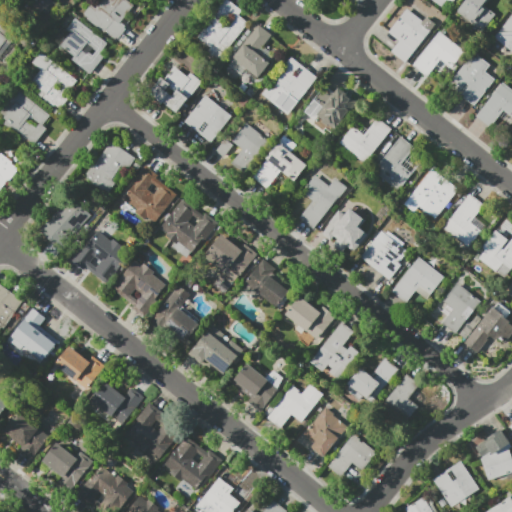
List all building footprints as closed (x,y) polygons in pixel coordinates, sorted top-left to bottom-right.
[(53,0),(45,11),(41,7),(32,20),(19,10),(16,14),(0,1),(0,0),(53,0)] [(84,13),(91,5),(95,8),(97,6),(96,6),(100,0),(126,0),(134,6),(121,23),(126,26),(124,28),(126,29),(120,36),(119,35),(117,38),(116,37),(115,39),(108,33),(106,35),(86,20),(88,17),(84,13)] [(228,0),(242,11),(238,15),(248,23),(223,54),(224,55),(216,65),(204,55),(215,42),(200,30),(223,0),(228,0)] [(495,14),(482,31),(457,12),(466,0),(488,0),(484,6),(495,14)] [(406,63),(391,52),(399,41),(388,32),(406,9),(422,21),(426,17),(436,25),(406,63)] [(511,51),(494,38),(511,14),(511,51)] [(104,56),(90,74),(84,69),(81,73),(69,63),(74,56),(54,41),(64,28),(67,29),(75,18),(107,43),(100,53),(104,56)] [(0,19),(18,34),(10,44),(6,41),(0,48),(0,19)] [(258,25),(271,35),(258,51),(261,53),(260,55),(271,64),(257,81),(244,70),(246,68),(233,58),(244,45),(243,44),(258,25)] [(436,64),(427,77),(413,66),(436,36),(439,32),(464,52),(451,68),(440,59),(436,64)] [(69,97),(60,108),(55,105),(53,107),(31,90),(34,86),(30,83),(41,69),(32,62),(40,52),(77,80),(65,95),(69,97)] [(473,52),(490,65),(485,71),(495,79),(473,107),(447,86),(473,52)] [(317,78),(297,104),(296,103),(290,110),(282,104),(279,108),(261,94),(291,57),(317,78)] [(174,66),(187,76),(190,73),(202,82),(174,118),(147,97),(162,77),(164,79),(174,66)] [(216,87),(210,81),(218,74),(223,79),(216,87)] [(491,128),(476,116),(502,82),(511,90),(511,121),(510,124),(500,116),(491,128)] [(339,87),(358,103),(335,131),(332,128),(330,130),(322,123),(323,121),(316,115),(323,107),(314,99),(325,86),(334,94),(339,87)] [(46,129),(34,144),(16,130),(14,132),(3,123),(6,120),(3,118),(4,116),(0,113),(18,90),(50,115),(42,125),(46,129)] [(184,121),(205,95),(232,116),(210,143),(184,121)] [(377,118),(391,129),(364,163),(339,144),(352,126),(364,135),(377,118)] [(232,141),(247,123),(269,142),(244,174),(231,163),(242,149),(232,141)] [(284,134),(297,144),(292,152),(308,164),(294,182),(281,171),(267,188),(253,177),(267,159),(265,158),(284,134)] [(400,136),(415,148),(401,167),(411,175),(398,191),(373,171),(400,136)] [(216,151),(225,139),(233,145),(223,157),(216,151)] [(115,183),(109,192),(104,189),(103,191),(92,183),(93,182),(86,177),(87,175),(86,174),(93,165),(94,165),(110,141),(135,158),(127,170),(121,166),(111,180),(115,183)] [(0,190),(0,155),(1,153),(13,162),(11,163),(19,169),(9,181),(8,180),(0,190)] [(145,165),(158,175),(156,178),(177,195),(163,212),(154,223),(147,218),(145,220),(135,212),(137,209),(123,199),(134,184),(132,182),(145,165)] [(437,183),(441,186),(445,180),(458,190),(444,207),(439,214),(437,216),(436,215),(434,218),(420,207),(419,206),(418,207),(414,213),(407,208),(404,205),(432,169),(438,174),(442,177),(438,182),(437,183)] [(299,218),(306,209),(312,202),(301,192),(315,175),(329,186),(335,178),(347,188),(329,209),(313,229),(299,218)] [(362,208),(375,219),(362,236),(351,228),(338,244),(324,233),(343,209),(347,203),(346,202),(355,191),(366,200),(360,207),(362,208)] [(470,194),(483,205),(483,206),(470,222),(481,231),(468,248),(443,229),(460,207),(470,194)] [(71,197),(89,213),(91,215),(60,249),(40,230),(56,214),(71,197)] [(198,211),(204,216),(206,213),(219,224),(210,235),(207,233),(187,258),(172,247),(175,243),(166,236),(168,233),(160,228),(173,212),(183,199),(198,211)] [(388,226),(382,222),(387,216),(392,221),(388,226)] [(384,227),(405,244),(402,246),(408,251),(399,264),(401,265),(389,280),(360,258),(384,227)] [(113,240),(123,248),(121,250),(128,255),(107,283),(86,267),(84,271),(71,261),(85,242),(87,243),(97,231),(111,242),(113,240)] [(245,245),(257,255),(239,278),(228,269),(225,274),(204,258),(222,235),(241,249),(245,245)] [(511,238),(511,267),(504,278),(479,258),(492,241),(503,249),(511,238)] [(414,244),(418,239),(422,242),(418,247),(414,244)] [(144,249),(141,246),(145,241),(149,244),(144,249)] [(141,253),(146,257),(142,262),(137,258),(141,253)] [(406,303),(392,292),(419,257),(440,274),(444,277),(440,282),(426,299),(415,290),(406,303)] [(263,259),(275,269),(272,273),(292,288),(277,308),(245,283),(263,259)] [(144,264),(154,272),(153,273),(167,284),(155,299),(157,301),(144,318),(131,308),(133,305),(112,289),(136,260),(143,265),(144,264)] [(0,283),(21,298),(2,326),(0,324),(0,283)] [(443,302),(457,283),(480,302),(455,334),(442,323),(448,316),(442,312),(447,305),(443,302)] [(179,286),(190,295),(179,308),(200,324),(185,343),(166,327),(161,332),(150,323),(179,286)] [(323,307),(335,316),(317,341),(305,332),(306,330),(285,315),(300,296),(319,311),(323,307)] [(511,325),(511,334),(504,344),(497,339),(495,341),(489,336),(487,338),(488,340),(477,353),(465,343),(498,302),(511,313),(507,320),(510,322),(509,323),(511,325)] [(33,308),(46,318),(39,326),(58,342),(43,361),(24,345),(20,350),(8,340),(33,308)] [(466,339),(459,333),(475,313),(482,319),(466,339)] [(361,349),(335,383),(318,370),(318,368),(310,362),(342,322),(354,331),(342,346),(347,350),(351,346),(355,349),(357,346),(361,349)] [(211,325),(224,335),(221,338),(228,344),(231,340),(243,350),(224,375),(205,359),(200,364),(188,355),(211,325)] [(105,366),(87,389),(55,364),(70,346),(89,361),(93,357),(105,366)] [(359,401),(346,390),(349,386),(346,384),(360,367),(371,375),(385,358),(399,369),(372,404),(362,396),(359,401)] [(260,412),(248,402),(251,398),(232,383),(247,364),(265,378),(274,369),(284,377),(278,388),(279,389),(260,412)] [(406,374),(419,385),(408,399),(419,407),(405,424),(392,414),(384,423),(371,413),(379,402),(383,405),(406,374)] [(131,389),(143,398),(123,425),(90,400),(105,381),(125,397),(131,389)] [(267,418),(293,386),(302,394),(310,384),(323,395),(301,422),(291,414),(280,429),(267,418)] [(0,394),(8,401),(0,411),(0,394)] [(149,457),(139,449),(141,446),(127,435),(138,421),(136,419),(150,402),(162,412),(160,416),(180,432),(158,459),(151,454),(149,457)] [(323,458),(310,448),(316,440),(315,439),(311,444),(302,437),(306,432),(326,407),(336,414),(335,416),(348,426),(323,458)] [(31,460),(19,450),(22,447),(2,431),(18,412),(49,437),(31,460)] [(68,423),(71,418),(77,423),(73,427),(68,423)] [(511,457),(511,477),(508,479),(507,476),(489,482),(481,459),(483,458),(475,448),(487,439),(487,438),(501,430),(511,446),(509,449),(511,457)] [(376,453),(362,471),(352,463),(341,477),(328,467),(353,434),(376,453)] [(222,461),(209,478),(207,476),(196,490),(182,479),(180,481),(170,473),(172,471),(165,465),(187,437),(208,453),(210,451),(222,461)] [(70,491),(58,482),(62,476),(43,461),(57,443),(76,458),(81,452),(93,462),(70,491)] [(443,472),(460,461),(480,490),(452,509),(444,496),(432,479),(443,472)] [(87,503),(75,493),(88,477),(90,478),(101,464),(115,475),(116,473),(127,481),(125,483),(132,489),(113,511),(110,511),(109,511),(108,511),(103,511),(89,501),(87,503)] [(204,511),(197,506),(228,466),(242,477),(229,494),(239,502),(231,511),(204,511)] [(148,500),(159,508),(157,510),(159,511),(127,511),(140,497),(146,502),(148,500)] [(424,497),(432,511),(407,511),(405,508),(424,497)] [(511,501),(511,511),(486,511),(509,497),(511,501)] [(246,511),(249,509),(252,511),(263,511),(273,501),(280,506),(278,509),(281,511),(246,511)]
